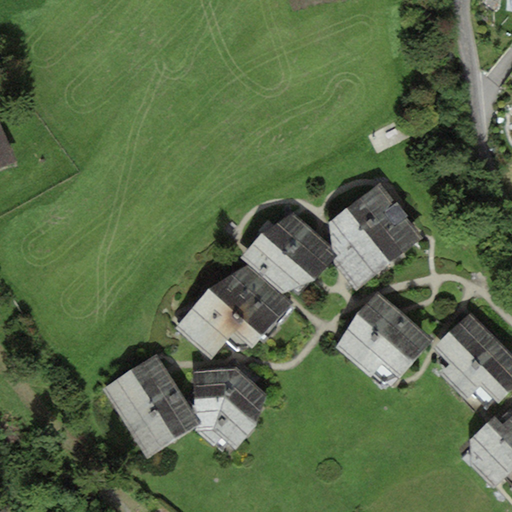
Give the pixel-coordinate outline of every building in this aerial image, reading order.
[(0,174),(27,163),(9,120),(0,123),(0,174)] [(392,186),(330,236),(373,290),(435,240),(392,186)] [(301,216),(255,262),(298,298),(333,287),(351,263),(301,216)] [(255,269),(190,330),(229,363),(247,341),(267,357),(303,313),(255,269)] [(450,342),(388,296),(347,352),(387,382),(397,368),(419,384),(450,342)] [(511,407),(511,352),(481,323),(450,354),(463,366),(453,376),(483,405),(492,396),(508,412),(511,407)] [(178,359),(128,391),(174,464),(224,432),(191,380),(178,359)] [(250,375),(191,380),(224,432),(235,430),(256,453),(276,427),(282,400),(250,375)] [(511,427),(505,424),(481,444),(484,472),(508,495),(511,490),(511,427)]
